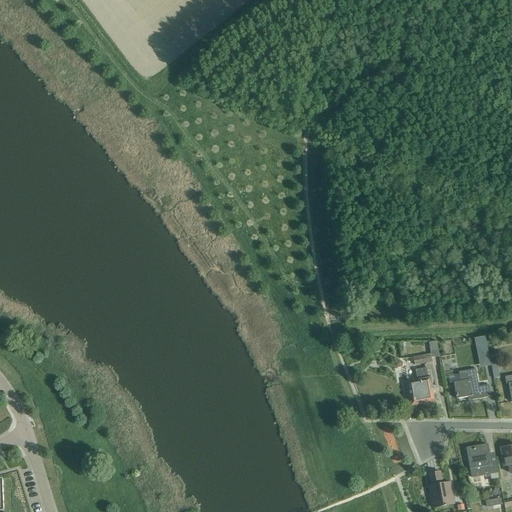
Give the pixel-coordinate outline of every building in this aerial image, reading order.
[(476,349),(479,348),(487,347),(485,337),(474,339),(476,349)] [(431,358),(439,357),(436,342),(428,344),(430,354),(431,358)] [(413,358),(414,366),(432,363),(431,358),(430,354),(413,358)] [(498,362),(492,363),(495,379),(501,378),(498,362)] [(414,401),(415,405),(434,401),(432,394),(431,394),(431,390),(433,389),(431,377),(428,378),(426,368),(415,370),(417,381),(408,382),(409,389),(411,399),(413,399),(414,401)] [(467,397),(468,402),(491,397),(488,385),(479,387),(475,369),(458,373),(460,382),(453,383),(457,399),(467,397)] [(466,451),(471,478),(498,473),(496,463),(490,464),(487,444),(479,446),(479,448),(466,451)] [(511,446),(500,449),(503,467),(509,466),(510,473),(511,472),(511,446)] [(429,474),(432,489),(434,499),(431,500),(433,508),(454,504),(450,483),(442,484),(440,472),(429,474)] [(501,505),(500,499),(485,502),(487,508),(501,505)]
